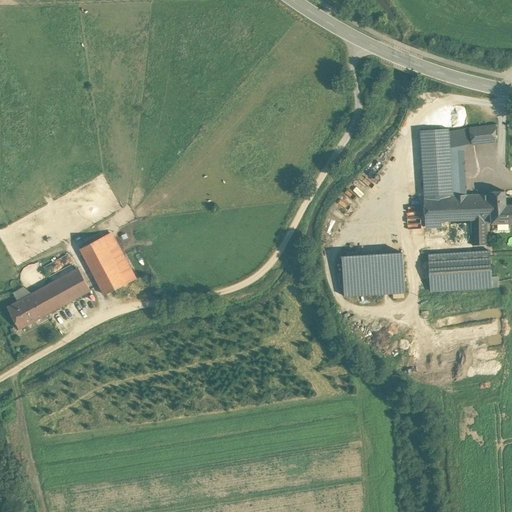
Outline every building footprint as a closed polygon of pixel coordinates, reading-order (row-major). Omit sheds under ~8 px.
[(496,124),(469,127),(472,143),(472,145),(495,142),(496,126),(496,124)] [(469,127),(448,131),(450,147),(472,143),(469,127)] [(448,128),(420,130),(425,198),(453,196),(450,161),(450,147),(448,131),(448,128)] [(462,160),(450,161),(453,196),(464,196),(462,160)] [(511,204),(506,205),(505,191),(489,192),(490,195),(491,223),(511,222),(511,204)] [(425,198),(424,198),(425,227),(442,226),(442,223),(443,221),(472,220),(473,245),(486,244),(486,223),(491,223),(490,195),(425,198)] [(129,268),(110,233),(103,237),(122,272),(129,268)] [(122,272),(103,237),(80,249),(104,294),(127,283),(122,272)] [(489,250),(429,254),(431,291),(492,287),(489,250)] [(342,255),(344,296),(406,292),(403,252),(342,255)] [(79,268),(32,293),(44,316),(90,290),(79,268)] [(129,268),(122,272),(127,283),(135,279),(129,268)] [(15,291),(20,299),(32,292),(27,285),(15,291)] [(32,293),(8,307),(19,329),(44,316),(32,293)]
